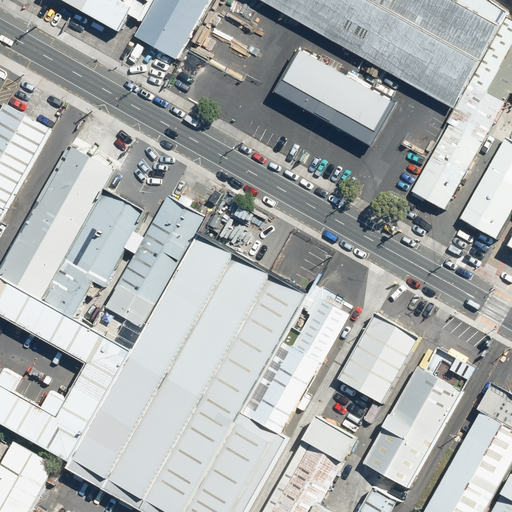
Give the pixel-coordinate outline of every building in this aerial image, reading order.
[(154,0),(62,0),(122,33),(132,16),(142,21),(154,0)] [(157,0),(137,37),(179,60),(211,0),(157,0)] [(262,0),(458,107),(507,17),(509,13),(490,0),(262,0)] [(511,19),(507,17),(458,107),(449,123),(451,124),(414,193),(447,211),(511,93),(511,19)] [(401,101),(303,48),(277,94),(375,147),(401,101)] [(0,229),(53,130),(9,107),(0,122),(0,229)] [(511,130),(511,131),(462,220),(500,241),(511,218),(511,130)] [(119,170),(71,142),(0,266),(0,273),(16,283),(45,299),(119,170)] [(106,192),(45,299),(78,318),(99,281),(108,286),(148,216),(106,192)] [(148,329),(203,233),(210,220),(170,197),(108,306),(148,329)] [(69,467),(149,511),(189,511),(246,413),(313,295),(203,233),(148,329),(137,351),(72,462),(69,467)] [(0,421),(72,462),(137,351),(78,318),(45,299),(16,283),(0,310),(0,312),(88,362),(58,415),(0,382),(0,421)] [(352,315),(323,298),(254,418),(284,435),(352,315)] [(378,314),(341,380),(384,404),(422,338),(378,314)] [(365,463),(410,488),(478,368),(442,348),(429,370),(420,366),(365,463)] [(486,511),(511,467),(511,391),(497,383),(423,511),(486,511)] [(248,511),(290,438),(284,435),(254,418),(246,413),(189,511),(248,511)] [(265,511),(318,511),(324,504),(360,440),(320,418),(265,511)] [(0,511),(31,511),(59,464),(17,440),(0,469),(0,511)] [(511,511),(511,476),(491,511),(511,511)] [(394,511),(401,501),(377,487),(363,511),(394,511)]
